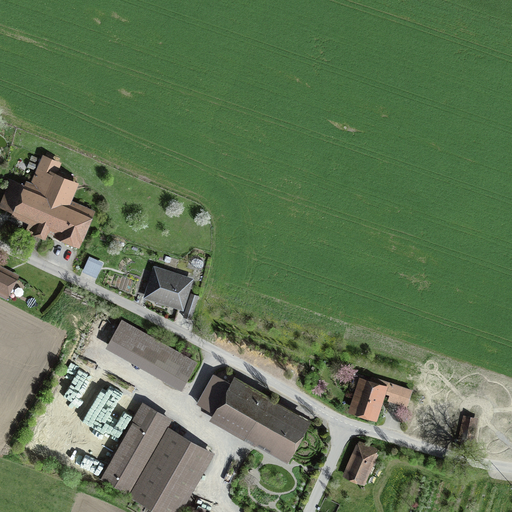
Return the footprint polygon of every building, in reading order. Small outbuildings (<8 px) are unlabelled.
[(60,236),(76,242),(88,214),(64,204),(72,184),(54,176),(59,165),(43,158),(32,182),(48,189),(45,196),(13,183),(3,207),(39,222),(34,233),(43,237),(48,226),(62,232),(60,236)] [(90,257),(83,273),(97,279),(104,263),(90,257)] [(193,267),(198,268),(201,268),(203,265),(203,262),(201,259),(196,258),(193,259),(191,261),(191,264),(193,267)] [(189,278),(157,268),(149,292),(181,303),(189,278)] [(0,295),(4,297),(14,278),(0,271),(0,295)] [(191,319),(198,296),(191,293),(183,317),(191,319)] [(186,381),(195,364),(121,322),(111,339),(186,381)] [(68,363),(29,446),(98,478),(120,433),(111,429),(113,424),(106,420),(95,443),(79,436),(75,445),(66,440),(96,376),(68,363)] [(210,385),(219,390),(225,379),(216,374),(210,385)] [(363,382),(355,407),(373,413),(381,389),(392,392),(389,400),(406,405),(411,391),(372,378),(370,384),(363,382)] [(287,461),(310,420),(268,397),(265,403),(231,384),(214,413),(258,437),(255,443),(287,461)] [(101,477),(128,493),(170,420),(143,405),(101,477)] [(475,420),(466,418),(461,441),(470,443),(475,420)] [(176,511),(210,453),(169,430),(132,495),(161,511),(176,511)] [(348,474),(361,480),(374,451),(358,444),(354,454),(356,455),(348,474)]
